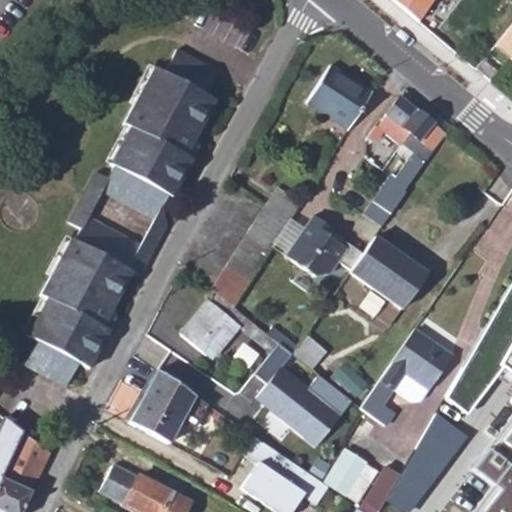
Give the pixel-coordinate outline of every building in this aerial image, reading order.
[(393,0),(418,20),(432,0),(393,0)] [(511,60),(511,21),(493,45),(511,60)] [(91,174),(82,192),(95,199),(99,194),(151,220),(164,227),(159,208),(165,196),(170,198),(195,151),(193,139),(211,104),(201,99),(214,74),(174,53),(160,77),(149,71),(120,126),(126,129),(107,166),(110,168),(104,180),(91,174)] [(491,71),(479,61),(472,68),(484,78),(491,71)] [(304,104),(346,131),(370,93),(329,67),(304,104)] [(430,123),(399,98),(381,120),(375,127),(382,132),(397,145),(403,136),(406,134),(415,141),(430,123)] [(430,123),(445,134),(446,132),(450,127),(436,115),(430,123)] [(391,174),(372,202),(389,214),(445,134),(430,123),(415,141),(406,134),(403,136),(397,145),(403,148),(410,154),(395,177),(391,174)] [(365,140),(372,144),(382,132),(375,127),(365,140)] [(391,174),(395,177),(410,154),(403,148),(388,172),(391,174)] [(276,188),(264,207),(288,221),(299,203),(276,188)] [(74,206),(88,212),(95,199),(82,192),(74,206)] [(372,202),(363,215),(380,226),(389,214),(372,202)] [(88,212),(74,206),(64,224),(78,230),(71,242),(67,241),(37,296),(44,299),(24,336),(34,342),(22,366),(61,386),(73,364),(87,370),(113,321),(110,309),(129,273),(137,277),(150,254),(137,247),(86,220),(88,212)] [(264,207),(209,290),(214,294),(232,308),(288,221),(264,207)] [(337,259),(351,268),(362,252),(342,238),(333,241),(328,237),(333,228),(315,216),(288,254),(314,273),(327,272),(337,259)] [(137,247),(150,254),(164,227),(151,220),(137,247)] [(424,274),(373,237),(362,252),(351,268),(348,274),(399,310),(424,274)] [(237,328),(262,348),(269,338),(232,308),(214,294),(180,335),(199,351),(203,348),(213,356),(237,328)] [(450,356),(413,329),(357,408),(362,412),(382,425),(391,413),(381,405),(393,389),(403,375),(424,391),(425,391),(450,356)] [(323,350),(304,335),(291,354),(291,355),(306,366),(310,369),(323,350)] [(269,338),(262,348),(269,354),(277,344),(269,338)] [(511,355),(492,342),(480,359),(508,378),(511,370),(511,355)] [(320,440),(350,402),(327,384),(317,376),(307,389),(281,368),(291,355),(291,354),(277,344),(269,354),(253,374),(266,384),(256,398),(262,403),(261,405),(303,438),(309,431),(320,440)] [(199,351),(210,360),(213,356),(203,348),(199,351)] [(462,449),(508,378),(480,359),(435,431),(462,449)] [(327,384),(350,402),(362,384),(341,364),(327,384)] [(167,444),(193,396),(156,372),(128,423),(167,444)] [(393,389),(407,400),(417,399),(424,391),(403,375),(393,389)] [(0,511),(19,511),(46,454),(4,418),(0,425),(0,511)] [(432,436),(459,453),(462,449),(435,431),(432,436)] [(240,489),(273,511),(290,511),(301,497),(313,506),(326,487),(253,437),(241,454),(257,464),(240,489)] [(325,482),(355,501),(369,480),(359,475),(366,463),(345,449),(325,482)] [(404,480),(417,489),(420,485),(413,480),(429,454),(423,451),(404,480)] [(95,489),(133,511),(183,511),(189,502),(138,476),(134,480),(107,466),(95,489)]
